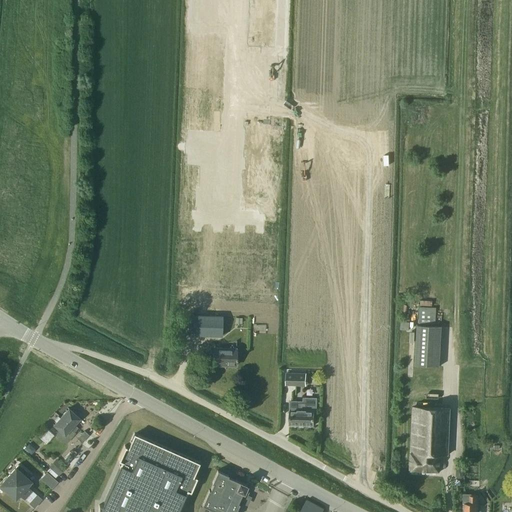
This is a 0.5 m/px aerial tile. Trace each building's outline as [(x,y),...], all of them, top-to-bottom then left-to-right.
[(249,3),(248,14),(263,14),(263,3),(249,3)] [(263,3),(263,14),(277,15),(277,4),(263,3)] [(248,14),(248,25),(262,25),(263,14),(248,14)] [(263,14),(262,25),(276,26),(277,15),(263,14)] [(248,25),(247,36),(262,36),(262,25),(248,25)] [(262,25),(262,36),(276,37),(276,26),(262,25)] [(247,36),(247,47),(261,48),(262,36),(247,36)] [(262,36),(261,48),(275,48),(276,37),(262,36)] [(201,45),(201,49),(226,50),(227,39),(207,38),(207,45),(201,45)] [(201,49),(201,53),(207,53),(207,59),(226,60),(226,50),(201,49)] [(200,65),(200,69),(225,70),(226,60),(207,59),(206,65),(200,65)] [(200,69),(200,73),(206,73),(206,79),(225,80),(225,70),(200,69)] [(200,84),(200,89),(224,90),(225,80),(206,79),(205,85),(200,84)] [(200,89),(199,93),(205,93),(205,99),(224,100),(224,90),(200,89)] [(199,104),(199,109),(224,110),(224,100),(205,99),(205,105),(199,104)] [(199,109),(199,113),(204,113),(204,119),(223,120),(224,110),(199,109)] [(243,117),(243,130),(244,130),(262,130),(262,118),(243,117)] [(244,130),(244,138),(261,139),(262,130),(244,130)] [(244,138),(244,146),(261,147),(261,139),(244,138)] [(242,146),(242,159),(260,160),(261,147),(244,146),(242,146)] [(241,169),(241,182),(242,182),(260,182),(260,170),(241,169)] [(242,182),(242,190),(259,191),(260,182),(242,182)] [(242,190),(242,199),(259,199),(259,191),(242,190)] [(240,199),(240,211),(258,212),(259,199),(242,199),(240,199)] [(195,231),(194,251),(206,251),(207,224),(200,224),(200,231),(195,231)] [(207,224),(206,251),(216,252),(217,232),(212,232),(213,224),(207,224)] [(217,232),(216,252),(227,252),(228,225),(222,225),(222,232),(217,232)] [(228,225),(227,252),(238,253),(239,233),(234,233),(234,225),(228,225)] [(239,233),(238,253),(249,253),(250,226),(244,225),(244,233),(239,233)] [(250,226),(249,253),(260,254),(261,234),(256,234),(256,226),(250,226)] [(436,309),(419,308),(419,325),(435,326),(436,309)] [(223,316),(210,316),(188,315),(188,335),(222,337),(223,316)] [(409,330),(410,322),(401,321),(401,329),(409,330)] [(236,367),(237,348),(212,347),(211,366),(236,367)] [(300,385),(300,373),(287,373),(286,385),(300,385)] [(290,410),(289,410),(289,425),(314,426),(314,411),(316,411),(317,398),(303,398),(303,402),(290,401),(290,410)] [(81,419),(68,407),(52,425),(65,436),(71,430),(74,433),(78,428),(75,425),(81,419)] [(412,407),(411,453),(410,453),(409,472),(440,473),(441,454),(449,455),(451,408),(412,407)] [(84,431),(81,434),(85,439),(89,435),(84,431)] [(99,505),(98,511),(177,511),(178,509),(185,495),(185,494),(187,491),(190,492),(196,478),(193,476),(199,463),(134,434),(128,447),(124,446),(118,460),(121,461),(119,465),(119,466),(110,487),(109,490),(102,505),(99,505)] [(58,475),(65,468),(61,464),(58,467),(54,463),(50,468),(58,475)] [(18,464),(15,468),(7,477),(27,494),(31,490),(27,486),(31,482),(25,477),(28,473),(18,464)] [(235,511),(239,505),(242,507),(244,504),(248,496),(249,493),(245,491),(247,484),(238,480),(238,481),(228,477),(228,476),(218,471),(219,471),(218,471),(217,472),(212,483),(213,484),(210,491),(209,490),(203,505),(202,505),(202,506),(203,506),(216,511),(235,511)] [(27,494),(7,477),(0,484),(0,485),(15,499),(19,495),(24,499),(27,494)] [(33,499),(38,504),(42,499),(37,495),(33,499)] [(476,511),(477,504),(476,504),(477,496),(472,496),(472,495),(464,495),(463,511),(476,511)] [(33,499),(29,503),(34,508),(38,504),(33,499)] [(322,511),(324,509),(306,499),(299,511),(322,511)]
